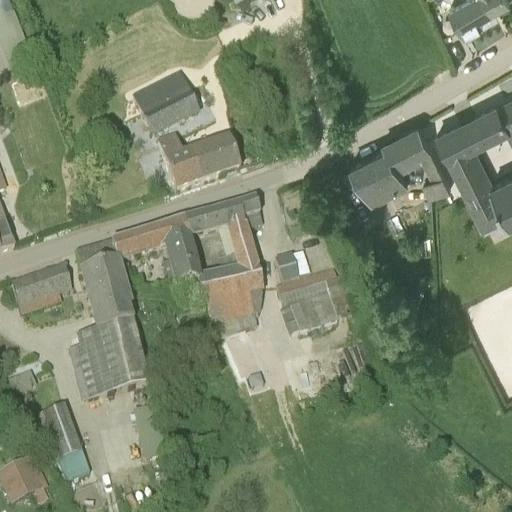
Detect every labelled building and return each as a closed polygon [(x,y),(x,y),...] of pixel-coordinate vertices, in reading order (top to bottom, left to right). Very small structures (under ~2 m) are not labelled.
[(0,0),(0,19),(13,15),(7,0),(0,0)] [(230,0),(234,10),(260,0),(230,0)] [(479,19),(492,11),(485,0),(464,0),(450,8),(466,36),(483,26),(479,19)] [(485,0),(492,11),(510,1),(509,0),(485,0)] [(478,51),(509,34),(502,21),(471,38),(478,51)] [(150,138),(197,116),(187,94),(186,94),(179,81),(133,104),(150,138)] [(511,100),(498,107),(497,106),(478,115),(460,124),(437,136),(483,228),(505,217),(508,223),(511,221),(511,100)] [(386,150),(351,167),(370,205),(407,187),(396,166),(419,155),(432,181),(423,186),(430,199),(432,198),(450,190),(440,168),(419,127),(383,144),(386,150)] [(175,138),(156,144),(174,196),(239,173),(228,142),(182,158),(175,138)] [(0,256),(13,251),(0,215),(0,194),(5,193),(0,180),(0,256)] [(209,319),(265,304),(262,294),(245,234),(263,228),(259,216),(254,202),(234,210),(183,224),(189,243),(225,234),(235,271),(199,280),(209,319)] [(116,268),(162,253),(164,252),(167,264),(193,259),(189,243),(183,224),(120,242),(110,245),(116,268)] [(123,295),(116,268),(110,245),(76,256),(96,333),(77,338),(80,351),(69,353),(81,405),(147,389),(131,325),(123,295)] [(283,288),(298,282),(290,257),(273,263),(283,288)] [(174,293),(196,289),(196,268),(193,259),(167,264),(174,293)] [(22,313),(76,297),(66,265),(12,281),(22,313)] [(227,339),(241,378),(270,368),(256,329),(227,339)] [(184,350),(193,372),(216,364),(208,341),(184,350)] [(26,377),(7,384),(12,398),(31,391),(26,377)] [(32,420),(49,467),(80,455),(63,409),(32,420)] [(148,469),(170,463),(155,409),(133,416),(148,469)] [(48,490),(32,458),(0,474),(0,487),(10,508),(48,490)]
